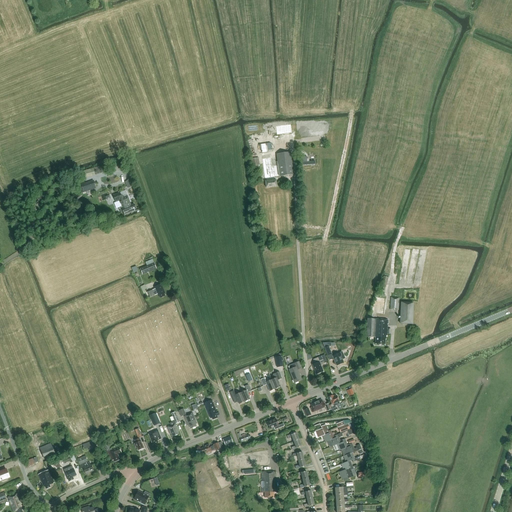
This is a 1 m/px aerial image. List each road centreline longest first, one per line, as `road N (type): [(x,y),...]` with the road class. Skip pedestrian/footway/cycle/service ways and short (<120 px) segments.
road 1 (tertiary): [(291,401),(511,310)]
road 2 (tertiary): [(133,475),(160,455),(291,401)]
road 3 (track): [(137,173),(79,21)]
road 4 (track): [(226,427),(170,285)]
road 5 (track): [(0,53),(107,10),(107,1)]
